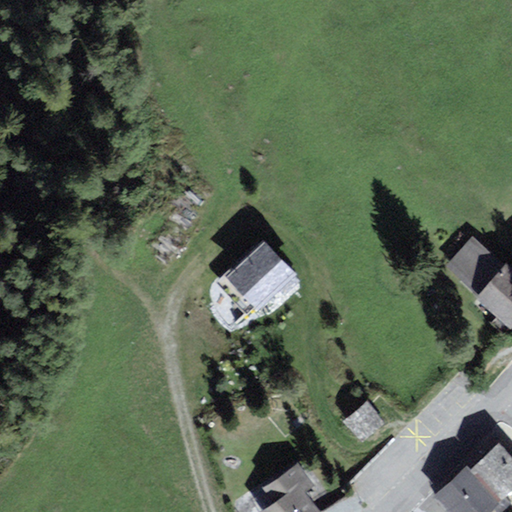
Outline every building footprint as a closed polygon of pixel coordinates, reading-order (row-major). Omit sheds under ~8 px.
[(475,237),(451,264),(480,290),(504,263),(475,237)] [(265,239),(228,273),(253,300),(290,266),(265,239)] [(511,266),(506,261),(504,263),(480,290),(511,318),(511,317),(511,266)] [(363,437),(385,420),(370,401),(348,418),(363,437)] [(511,497),(511,457),(506,451),(482,473),(508,502),(511,497)] [(277,495),(262,506),(266,511),(322,511),(323,511),(310,494),(318,488),(298,460),(268,482),(277,495)] [(497,511),(502,509),(472,475),(443,500),(452,511),(497,511)]
